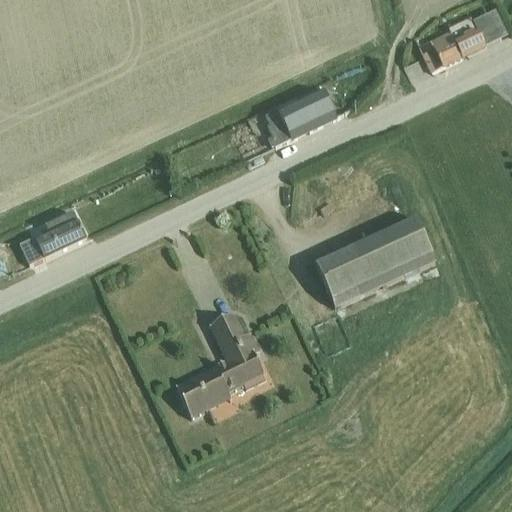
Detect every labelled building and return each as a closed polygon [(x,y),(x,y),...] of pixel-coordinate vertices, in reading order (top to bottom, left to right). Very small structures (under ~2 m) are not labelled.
[(431,49),(421,54),(433,79),(508,41),(497,15),(473,26),(471,22),(447,33),(450,38),(430,47),(431,49)] [(278,118),(266,124),(271,132),(268,134),(274,145),(272,146),(276,155),(337,125),(323,96),(298,108),(297,105),(276,116),(277,117),(278,118)] [(258,147),(241,156),(247,169),(265,160),(258,147)] [(33,242),(19,249),(30,273),(88,246),(75,218),(46,232),(51,242),(36,248),(33,242)] [(416,224),(315,270),(336,315),(436,269),(416,224)] [(228,369),(177,394),(192,425),(232,406),(229,400),(245,392),(247,396),(266,387),(255,361),(261,358),(252,340),(246,343),(235,321),(211,333),(228,369)]
